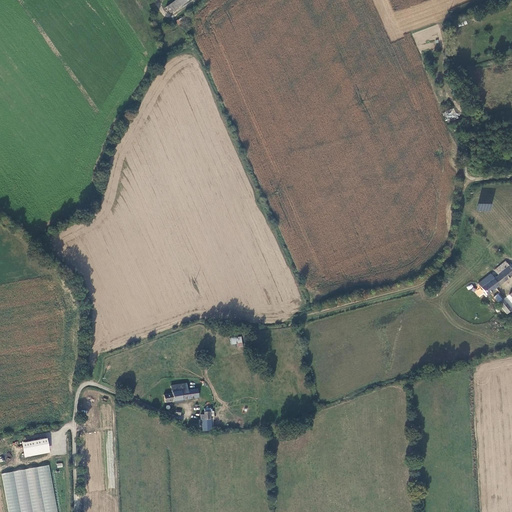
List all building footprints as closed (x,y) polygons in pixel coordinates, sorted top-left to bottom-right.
[(175,0),(165,7),(170,12),(186,0),(175,0)] [(491,212),(492,204),(478,203),(477,211),(491,212)] [(494,270),(498,274),(509,266),(505,262),(494,270)] [(484,291),(483,292),(485,295),(486,294),(487,294),(511,274),(511,265),(511,264),(509,266),(498,274),(499,275),(494,278),(491,274),(478,284),(484,291)] [(498,293),(493,297),(498,303),(503,299),(498,293)] [(499,303),(507,313),(511,309),(503,300),(499,303)] [(237,347),(242,346),(241,337),(230,338),(230,344),(236,344),(237,347)] [(187,390),(186,387),(186,383),(175,385),(171,385),(172,393),(172,394),(164,395),(165,403),(198,398),(197,389),(187,390)] [(22,442),(25,457),(50,453),(48,438),(22,442)] [(8,511),(57,511),(50,465),(2,473),(8,511)]
